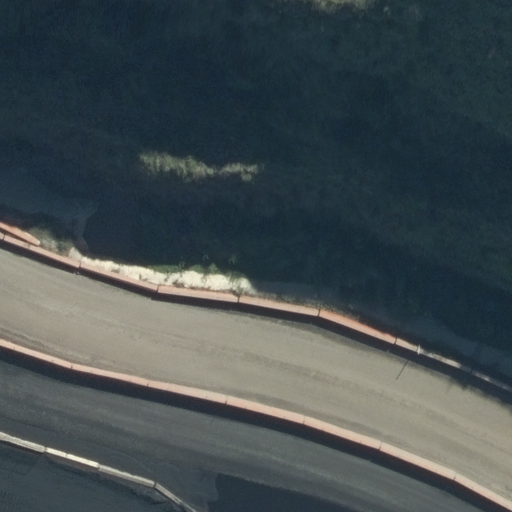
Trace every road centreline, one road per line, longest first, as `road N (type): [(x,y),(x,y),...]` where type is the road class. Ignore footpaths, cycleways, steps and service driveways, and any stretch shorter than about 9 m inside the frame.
road 1 (track): [(0,291),(356,372),(511,442)]
road 2 (track): [(0,380),(272,451),(431,511)]
